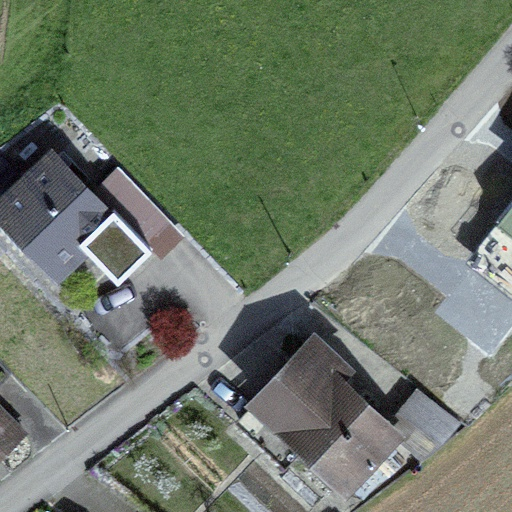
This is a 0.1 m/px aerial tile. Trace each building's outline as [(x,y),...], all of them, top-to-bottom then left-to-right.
[(150,246),(113,206),(106,212),(52,157),(0,207),(0,209),(54,265),(81,240),(116,278),(150,246)] [(511,203),(496,224),(511,236),(511,203)] [(257,397),(346,481),(393,429),(335,375),(344,365),(313,336),(257,397)] [(0,454),(24,432),(3,411),(0,414),(0,375),(7,369),(0,361),(0,454)] [(418,401),(400,425),(411,436),(404,444),(425,464),(444,451),(457,433),(418,401)]
